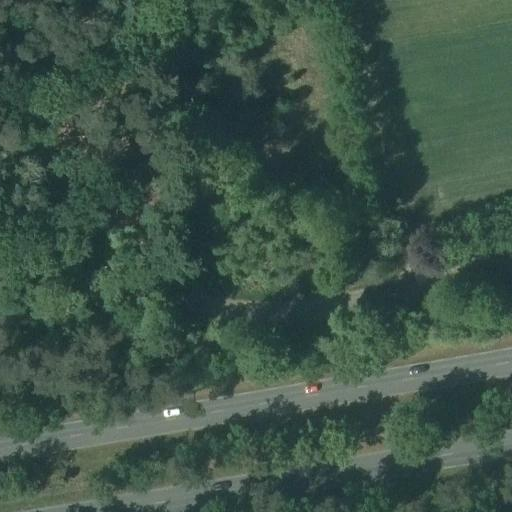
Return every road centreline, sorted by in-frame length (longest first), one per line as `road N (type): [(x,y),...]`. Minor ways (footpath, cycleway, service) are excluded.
road 1 (primary): [(511,362),(0,448)]
road 2 (unclassified): [(413,283),(301,317),(210,312),(0,265)]
road 3 (primary): [(112,511),(511,445)]
